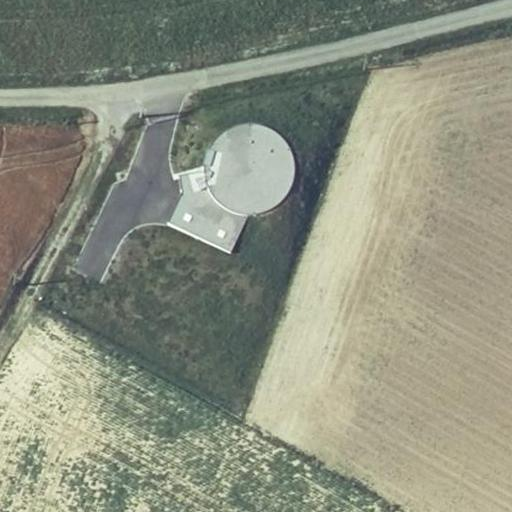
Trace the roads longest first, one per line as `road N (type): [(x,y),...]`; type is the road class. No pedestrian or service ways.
road 1 (unclassified): [(0,96),(168,85),(511,8)]
road 2 (track): [(102,94),(102,140),(89,183),(0,350)]
